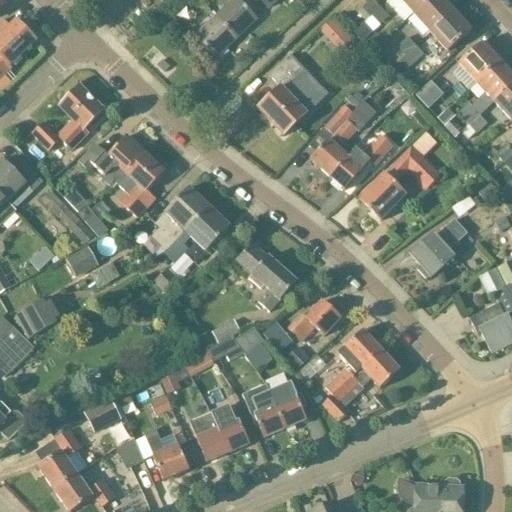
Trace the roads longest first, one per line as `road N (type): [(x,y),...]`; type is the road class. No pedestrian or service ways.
road 1 (residential): [(469,405),(440,359),(382,297),(84,44)]
road 2 (residential): [(217,511),(469,405)]
